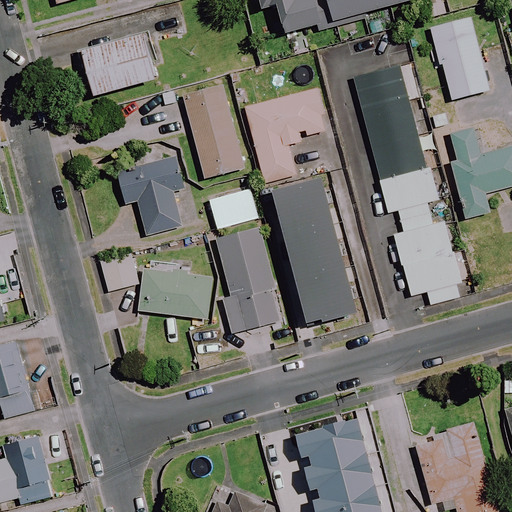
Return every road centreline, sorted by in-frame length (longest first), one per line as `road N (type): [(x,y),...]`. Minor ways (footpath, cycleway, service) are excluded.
road 1 (residential): [(0,14),(109,433)]
road 2 (residential): [(109,433),(511,323)]
